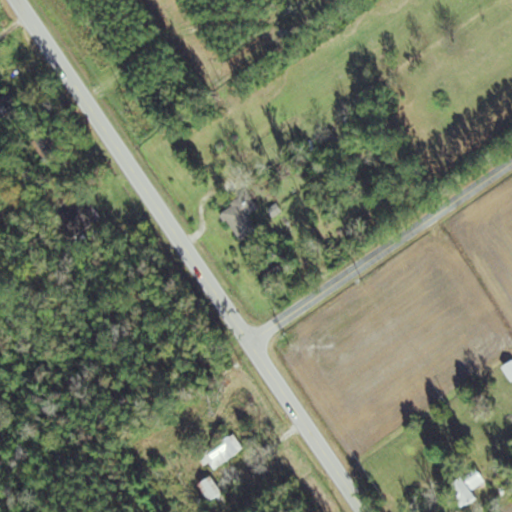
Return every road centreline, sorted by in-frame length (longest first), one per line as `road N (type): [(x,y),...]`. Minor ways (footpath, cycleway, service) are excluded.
road 1 (primary): [(21,0),(363,511)]
road 2 (residential): [(250,346),(511,165)]
